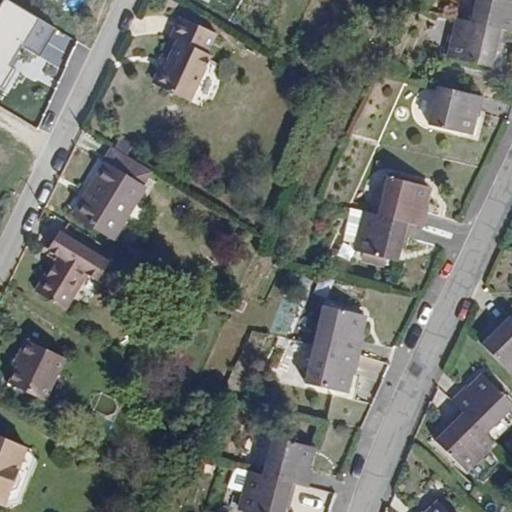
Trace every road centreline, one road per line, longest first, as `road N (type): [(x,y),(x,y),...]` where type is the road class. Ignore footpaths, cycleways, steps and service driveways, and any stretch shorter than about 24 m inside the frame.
road 1 (residential): [(511,170),(411,376),(364,511)]
road 2 (residential): [(0,255),(124,0)]
